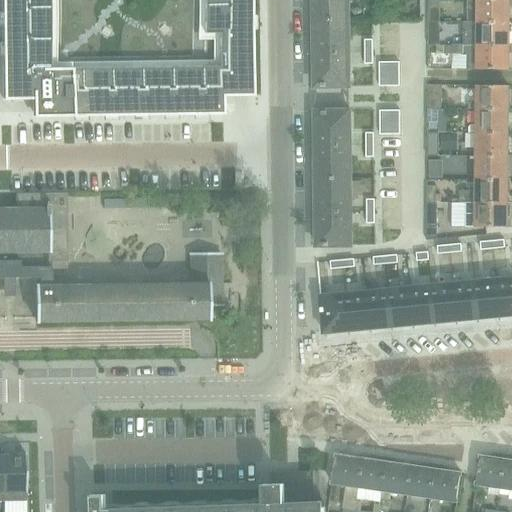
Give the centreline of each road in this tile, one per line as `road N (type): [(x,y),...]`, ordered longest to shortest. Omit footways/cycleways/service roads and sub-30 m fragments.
road 1 (residential): [(282,158),(0,158)]
road 2 (residential): [(283,386),(282,158)]
road 3 (residential): [(283,386),(58,392)]
road 4 (residential): [(343,387),(355,408),(376,418),(511,419)]
road 5 (residential): [(511,355),(380,368),(343,387)]
road 6 (residential): [(282,158),(281,0)]
road 7 (residential): [(65,511),(58,392)]
